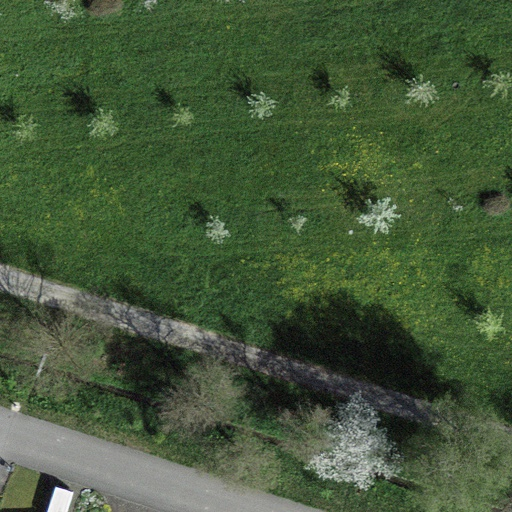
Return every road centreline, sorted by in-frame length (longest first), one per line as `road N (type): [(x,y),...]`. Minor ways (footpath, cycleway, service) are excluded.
road 1 (track): [(511,438),(0,274)]
road 2 (residential): [(255,511),(0,429)]
